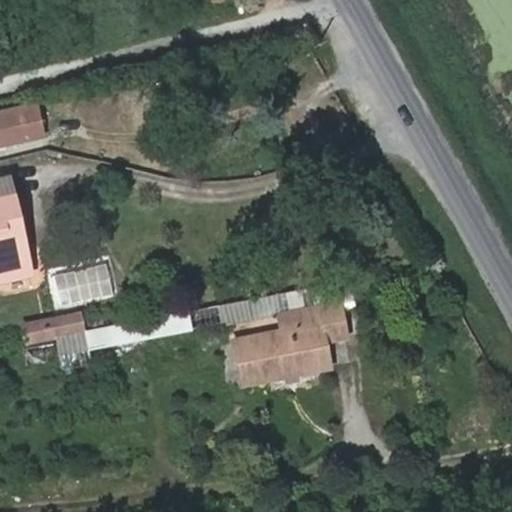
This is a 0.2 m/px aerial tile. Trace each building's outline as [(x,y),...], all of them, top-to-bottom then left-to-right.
[(25,104),(0,109),(0,135),(31,128),(25,104)] [(256,133),(213,141),(219,172),(262,164),(256,133)] [(136,149),(130,167),(152,173),(157,156),(136,149)] [(7,176),(0,177),(0,277),(28,272),(7,176)] [(55,309),(117,295),(109,261),(48,275),(55,309)] [(379,270),(351,276),(355,295),(374,373),(402,367),(379,270)] [(86,326),(85,326),(88,343),(231,316),(232,319),(282,310),(341,299),(355,295),(351,276),(86,326)] [(236,335),(244,379),(331,362),(325,336),(347,332),(341,299),(282,310),(284,326),(236,335)] [(83,310),(46,317),(49,334),(85,326),(86,326),(83,310)] [(46,317),(21,322),(24,338),(49,334),(46,317)] [(49,334),(24,338),(28,358),(62,352),(64,361),(91,356),(88,343),(85,326),(49,334)]
